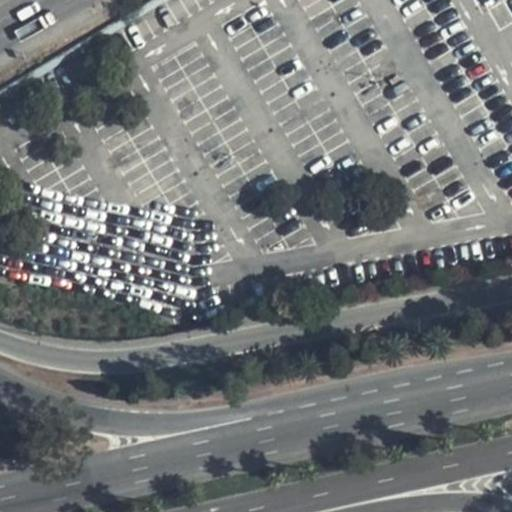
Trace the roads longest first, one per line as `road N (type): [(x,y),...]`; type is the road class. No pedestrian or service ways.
road 1 (primary): [(511,290),(129,359),(70,359),(0,339)]
road 2 (primary): [(484,386),(0,492)]
road 3 (primary): [(484,386),(338,394),(148,423),(64,409),(0,383)]
road 4 (primary): [(268,511),(511,456)]
road 5 (primary): [(294,511),(468,502),(510,511)]
